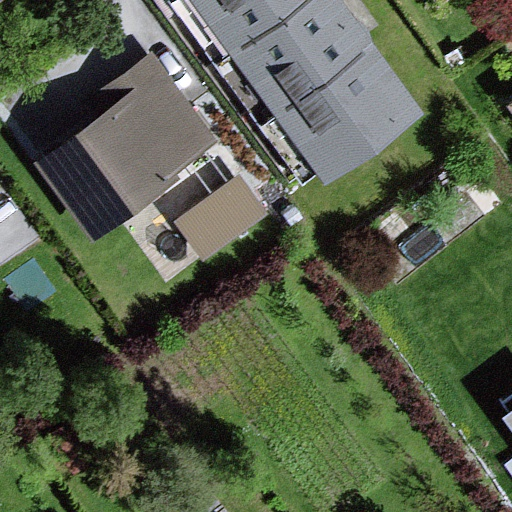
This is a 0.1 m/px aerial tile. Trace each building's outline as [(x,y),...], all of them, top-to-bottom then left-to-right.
[(168,0),(310,187),(409,113),(321,0),(168,0)] [(104,110),(20,168),(77,247),(209,158),(150,59),(96,94),(104,110)] [(511,101),(496,113),(511,133),(511,101)] [(205,247),(266,199),(235,161),(175,209),(205,247)] [(511,400),(484,423),(511,461),(511,400)]
